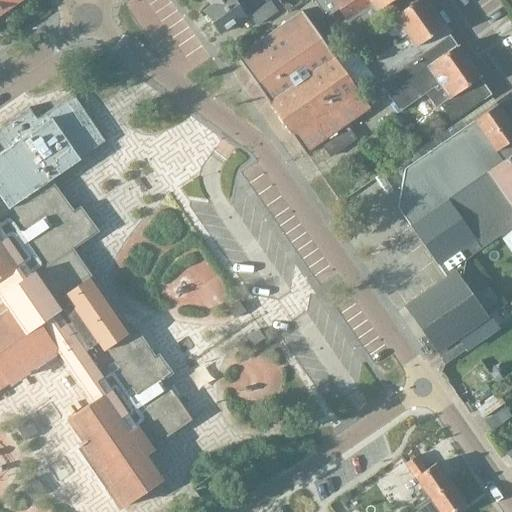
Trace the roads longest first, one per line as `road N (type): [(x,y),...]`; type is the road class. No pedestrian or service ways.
road 1 (residential): [(426,386),(263,150),(85,16)]
road 2 (residential): [(426,386),(239,511)]
road 3 (residential): [(511,505),(426,386)]
